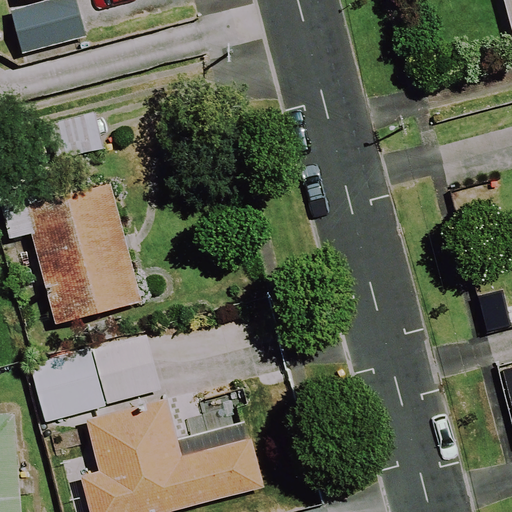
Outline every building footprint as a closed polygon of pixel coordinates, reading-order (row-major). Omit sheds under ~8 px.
[(4,0),(7,8),(36,0),(4,0)] [(44,129),(50,163),(103,153),(97,120),(44,129)] [(142,304),(109,168),(0,194),(11,241),(35,236),(57,326),(142,304)] [(164,388),(150,337),(31,369),(45,421),(164,388)] [(185,460),(171,406),(90,426),(102,474),(86,478),(94,511),(174,511),(265,489),(254,442),(185,460)] [(0,511),(25,511),(20,419),(0,420),(0,511)]
